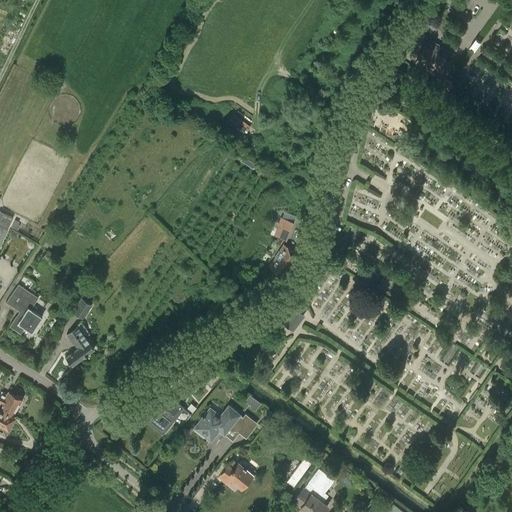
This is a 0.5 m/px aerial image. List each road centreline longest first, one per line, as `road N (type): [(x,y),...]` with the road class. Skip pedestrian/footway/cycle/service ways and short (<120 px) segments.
road 1 (unclassified): [(83,419),(294,284),(319,239),(341,133),(381,59),(435,0)]
road 2 (residential): [(78,434),(171,511)]
